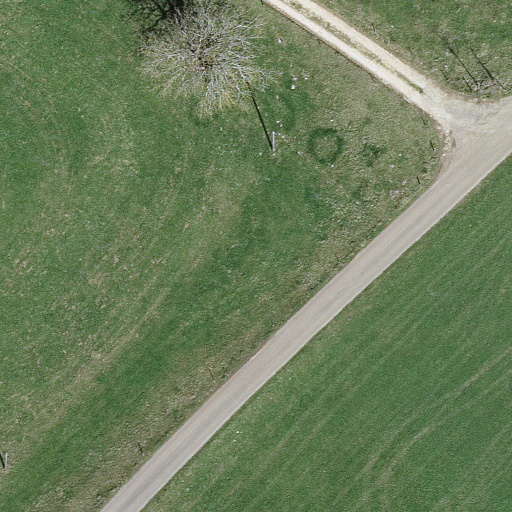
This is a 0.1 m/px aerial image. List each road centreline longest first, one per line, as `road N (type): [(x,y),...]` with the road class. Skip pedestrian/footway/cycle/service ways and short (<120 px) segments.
road 1 (unclassified): [(118,511),(511,125)]
road 2 (track): [(494,142),(290,0)]
